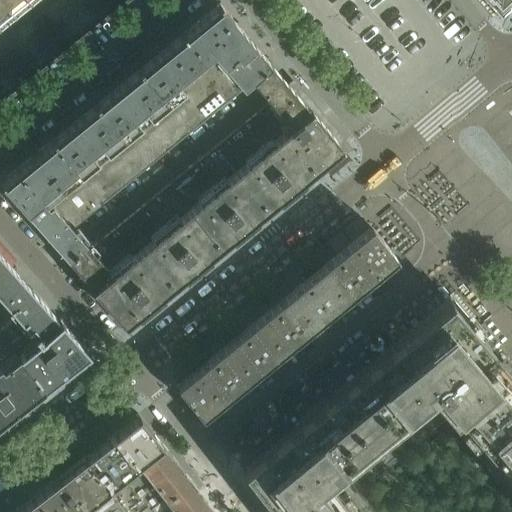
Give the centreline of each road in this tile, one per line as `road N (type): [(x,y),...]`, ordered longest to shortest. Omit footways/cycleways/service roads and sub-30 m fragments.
road 1 (residential): [(381,165),(446,249),(202,449)]
road 2 (residential): [(381,165),(135,365)]
road 3 (residential): [(0,154),(183,0)]
road 4 (residential): [(249,0),(381,165)]
road 5 (residential): [(135,365),(0,219)]
road 6 (residential): [(135,365),(0,471)]
road 7 (residential): [(511,55),(381,165)]
